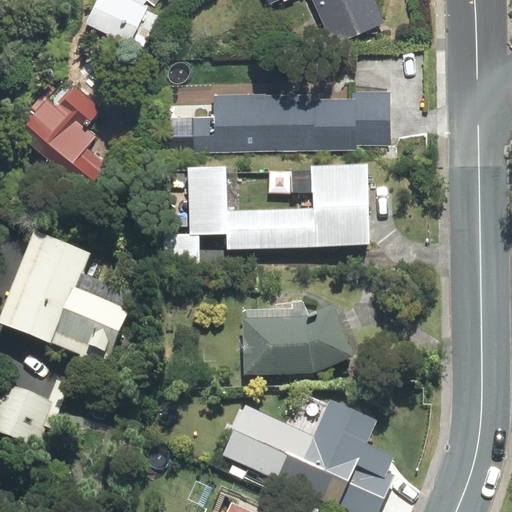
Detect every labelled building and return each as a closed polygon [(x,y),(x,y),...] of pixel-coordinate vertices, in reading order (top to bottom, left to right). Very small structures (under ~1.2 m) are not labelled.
[(94,0),(85,19),(125,39),(142,5),(146,0),(94,0)] [(369,0),(314,0),(332,39),(378,19),(369,0)] [(95,107),(65,81),(22,129),(84,185),(102,165),(82,146),(92,134),(80,123),(95,107)] [(216,112),(185,113),(186,147),(389,143),(388,100),(215,104),(216,112)] [(372,247),(371,178),(314,179),(315,212),(237,214),(237,180),(195,181),(196,236),(228,236),(228,250),(372,247)] [(77,259),(32,242),(1,322),(102,362),(120,317),(63,294),(77,259)] [(329,311),(300,323),(246,324),(247,376),(312,374),(348,360),(329,311)] [(47,409),(7,393),(0,410),(0,435),(32,448),(47,409)] [(315,433),(250,405),(227,458),(325,500),(354,511),(380,511),(397,472),(391,470),(398,454),(371,442),(381,420),(330,398),(315,433)]
